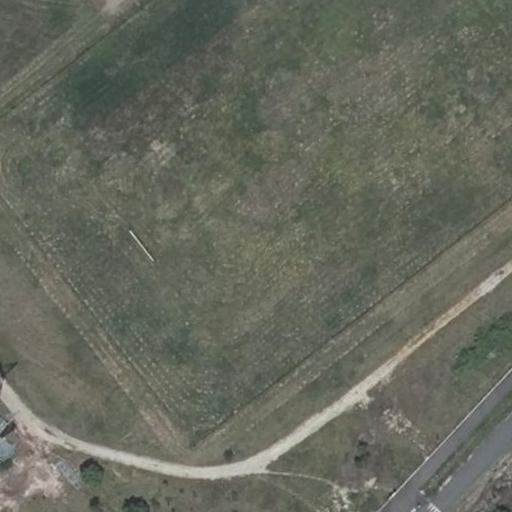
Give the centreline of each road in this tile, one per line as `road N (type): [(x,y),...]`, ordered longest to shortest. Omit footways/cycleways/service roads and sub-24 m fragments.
road 1 (track): [(511,268),(317,423),(229,480),(91,444),(0,387)]
road 2 (unclassified): [(511,422),(429,511)]
